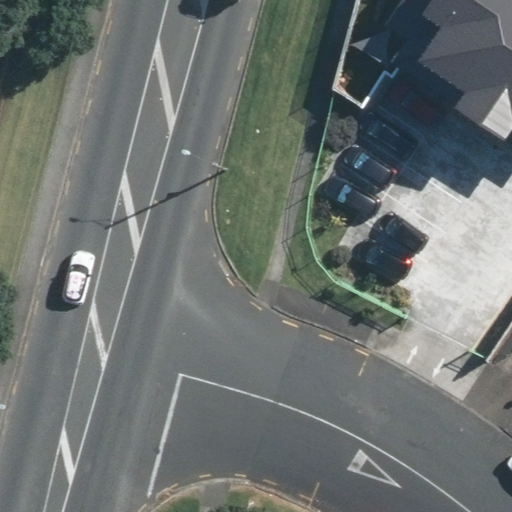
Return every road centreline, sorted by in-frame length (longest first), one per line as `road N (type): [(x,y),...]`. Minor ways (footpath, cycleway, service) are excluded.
road 1 (residential): [(463,511),(311,412),(93,348)]
road 2 (primary): [(93,348),(184,0)]
road 3 (primary): [(50,511),(93,348)]
